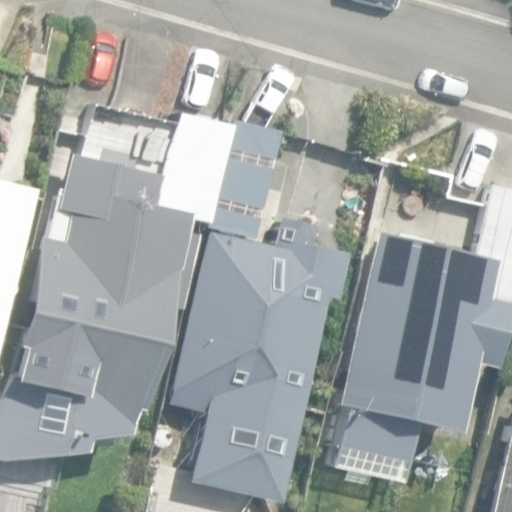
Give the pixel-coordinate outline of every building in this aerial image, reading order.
[(181,480),(265,500),(314,297),(324,299),(335,253),(297,244),(302,225),(274,218),(267,245),(247,240),(273,131),(222,118),(220,125),(174,113),(151,205),(202,217),(157,403),(197,412),(181,480)] [(40,416),(116,435),(172,215),(172,214),(173,212),(151,207),(148,206),(140,204),(148,174),(63,153),(52,195),(35,191),(21,246),(30,248),(0,366),(0,387),(44,399),(40,416)] [(336,405),(327,446),(399,462),(408,420),(450,430),(466,362),(487,366),(502,303),(511,305),(511,186),(484,180),(468,252),(366,229),(327,403),(336,405)] [(0,265),(18,190),(19,189),(0,184),(0,265)] [(511,511),(511,395),(510,395),(491,484),(479,481),(472,511),(511,511)] [(19,511),(23,486),(0,483),(0,511),(19,511)] [(171,511),(125,502),(122,511),(171,511)]
